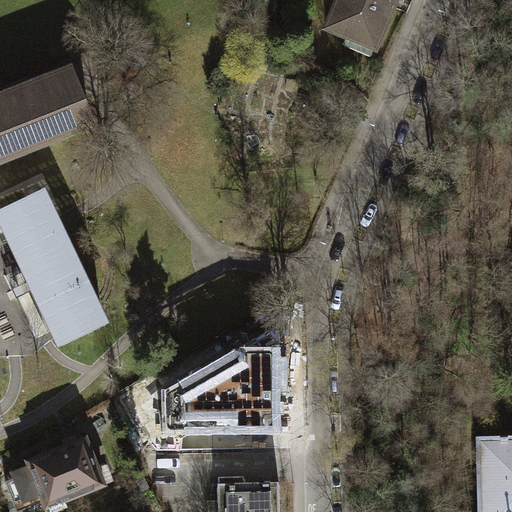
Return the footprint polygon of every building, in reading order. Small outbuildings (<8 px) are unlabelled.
[(339,0),(327,30),(376,50),(396,0),(339,0)] [(0,159),(91,124),(70,73),(0,100),(0,159)] [(41,193),(0,212),(63,344),(103,325),(41,193)] [(169,392),(167,394),(168,421),(169,425),(173,427),(271,426),(275,424),(276,421),(276,339),(273,335),(269,334),(169,392)] [(511,511),(511,435),(476,437),(478,511),(511,511)] [(86,438),(27,461),(35,481),(17,488),(26,511),(44,504),(46,509),(49,507),(51,511),(57,511),(68,508),(65,501),(105,485),(86,438)] [(280,511),(280,482),(218,484),(218,511),(280,511)]
